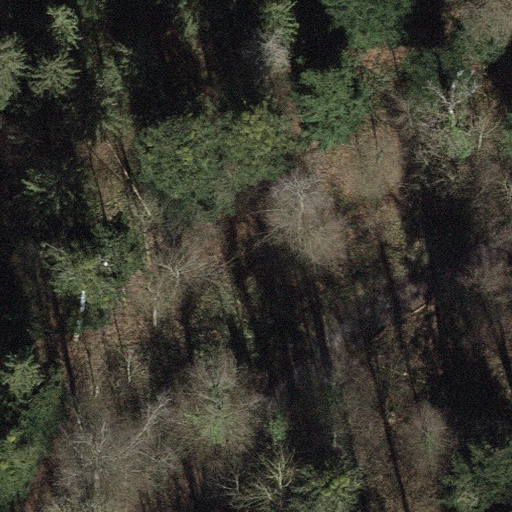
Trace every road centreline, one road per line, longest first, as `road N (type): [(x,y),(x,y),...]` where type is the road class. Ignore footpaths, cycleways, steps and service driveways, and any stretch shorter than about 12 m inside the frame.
road 1 (track): [(511,246),(447,272),(316,356),(203,511)]
road 2 (track): [(316,356),(511,456)]
